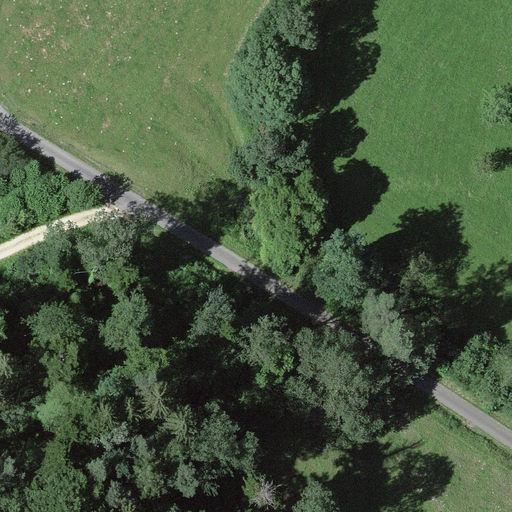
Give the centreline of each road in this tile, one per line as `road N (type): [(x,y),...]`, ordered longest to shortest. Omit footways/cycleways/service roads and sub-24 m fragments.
road 1 (unclassified): [(511,437),(0,120)]
road 2 (track): [(0,246),(134,202)]
